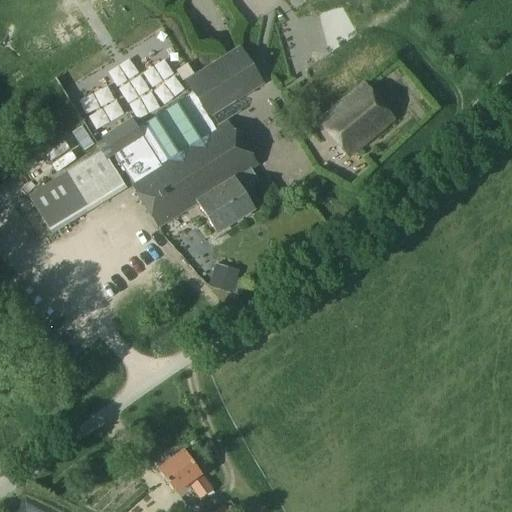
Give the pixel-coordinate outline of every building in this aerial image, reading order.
[(133,120),(103,138),(131,182),(130,183),(158,227),(191,206),(196,203),(212,193),(216,200),(224,194),(226,195),(241,186),(235,178),(258,163),(229,118),(239,112),(233,102),(236,100),(263,83),(252,65),(241,48),(214,65),(191,80),(187,82),(191,89),(194,93),(137,128),(133,120)] [(108,77),(73,97),(93,131),(128,111),(108,77)] [(177,77),(130,104),(138,118),(185,91),(177,77)] [(349,160),(396,120),(364,81),(318,119),(349,160)] [(101,152),(28,197),(49,232),(122,187),(101,152)] [(281,197),(269,177),(257,184),(259,187),(255,190),(261,199),(265,197),(269,204),(281,197)] [(255,209),(241,186),(226,195),(224,194),(216,200),(212,193),(196,203),(216,234),(255,209)] [(215,264),(210,288),(233,293),(238,268),(215,264)] [(174,493),(187,484),(199,500),(213,490),(184,451),(171,460),(168,456),(157,465),(160,468),(157,470),(174,493)]
